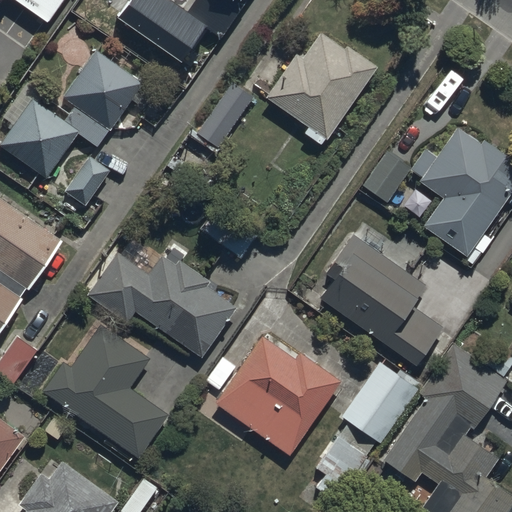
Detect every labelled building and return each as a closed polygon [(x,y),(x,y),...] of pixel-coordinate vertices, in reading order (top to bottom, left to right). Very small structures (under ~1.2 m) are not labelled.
[(13,0),(52,25),(68,0),(13,0)] [(239,0),(193,0),(187,10),(173,0),(128,0),(116,18),(182,63),(205,30),(219,40),(244,4),(239,1),(239,0)] [(270,108),(329,147),(378,75),(319,35),(270,108)] [(50,185),(79,141),(99,154),(143,88),(109,66),(96,57),(64,105),(77,114),(67,128),(34,105),(2,152),(50,185)] [(229,82),(194,135),(221,153),(256,100),(229,82)] [(424,191),(446,206),(426,236),(470,265),(511,203),(511,164),(486,147),(483,151),(461,136),(441,166),(427,157),(413,178),(426,187),(424,191)] [(388,157),(365,192),(389,208),(412,173),(388,157)] [(111,177),(89,162),(65,198),(87,213),(111,177)] [(0,345),(26,308),(22,306),(29,295),(30,296),(63,248),(0,205),(0,345)] [(198,231),(200,233),(240,263),(255,243),(213,211),(198,231)] [(323,278),(333,285),(320,305),(419,371),(447,330),(415,308),(429,287),(352,236),(323,278)] [(163,263),(150,282),(119,261),(90,304),(130,332),(138,321),(204,366),(239,314),(163,263)] [(51,406),(142,466),(171,424),(133,398),(154,366),(102,331),(80,363),(74,372),(66,366),(43,400),(51,406)] [(16,334),(0,358),(0,371),(17,384),(40,350),(16,334)] [(214,411),(292,463),(342,389),(264,337),(214,411)] [(452,436),(458,427),(479,441),(511,391),(455,354),(422,403),(428,407),(387,467),(417,488),(423,479),(443,493),(430,511),(511,511),(511,503),(488,488),(501,469),(452,436)] [(237,366),(222,356),(205,382),(219,392),(237,366)] [(341,423),(382,450),(420,392),(380,365),(341,423)] [(0,477),(25,440),(0,423),(0,477)] [(337,438),(314,472),(349,495),(371,461),(337,438)] [(116,511),(120,507),(65,470),(53,488),(43,481),(22,511),(116,511)] [(207,511),(216,500),(201,487),(186,506),(194,511),(207,511)]
